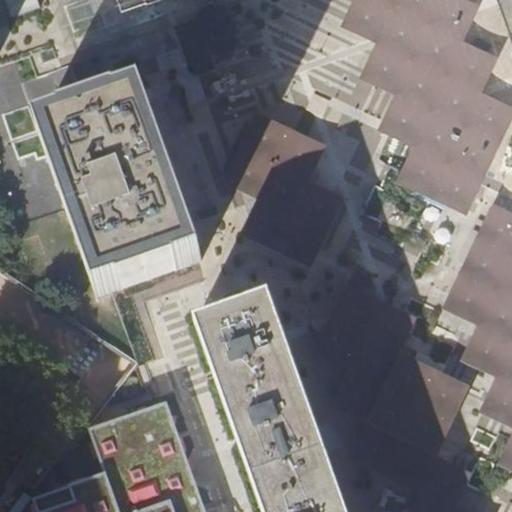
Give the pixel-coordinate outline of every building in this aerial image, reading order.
[(427,142),(409,177),(460,201),(497,128),(503,116),(465,97),(476,76),(482,63),(448,45),(458,22),(463,11),(440,0),(364,0),(354,21),(390,37),(374,74),(409,89),(392,125),(427,142)] [(511,32),(511,0),(500,0),(510,27),(511,32)] [(39,131),(99,299),(203,262),(192,230),(160,143),(143,93),(39,131)] [(273,196),(256,231),(306,255),(332,204),(295,188),(313,151),(262,129),(243,170),(239,180),(273,196)] [(511,417),(511,456),(506,468),(511,470),(511,227),(497,221),(456,306),(493,323),(474,359),(510,375),(493,409),(511,417)] [(269,299),(195,325),(261,511),(345,511),(304,397),(278,324),(269,299)] [(358,378),(346,403),(374,417),(381,420),(365,455),(376,460),(415,480),(458,393),(387,360),(403,326),(352,301),(334,339),(328,352),(362,368),(358,378)] [(202,511),(165,407),(154,411),(91,433),(107,480),(36,505),(38,511),(202,511)] [(0,511),(22,511),(39,490),(21,478),(5,468),(0,474),(0,511)]
